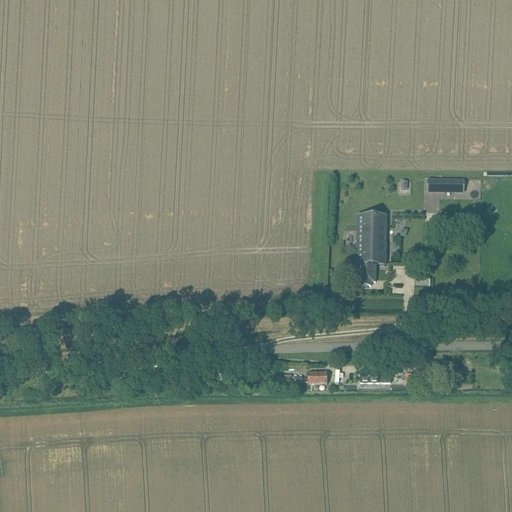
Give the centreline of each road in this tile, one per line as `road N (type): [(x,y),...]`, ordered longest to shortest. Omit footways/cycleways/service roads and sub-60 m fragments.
road 1 (track): [(0,345),(268,326),(511,323)]
road 2 (tertiary): [(0,365),(511,345)]
